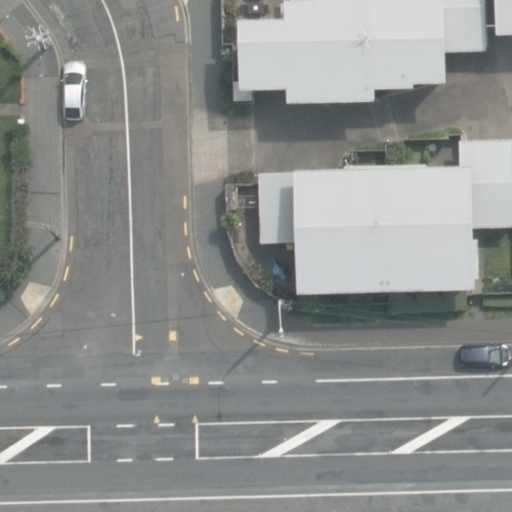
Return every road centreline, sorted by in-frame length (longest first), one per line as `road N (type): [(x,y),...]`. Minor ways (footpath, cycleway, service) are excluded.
road 1 (residential): [(104,0),(127,100),(147,444)]
road 2 (secondary): [(147,444),(511,429)]
road 3 (secondary): [(0,445),(147,444)]
